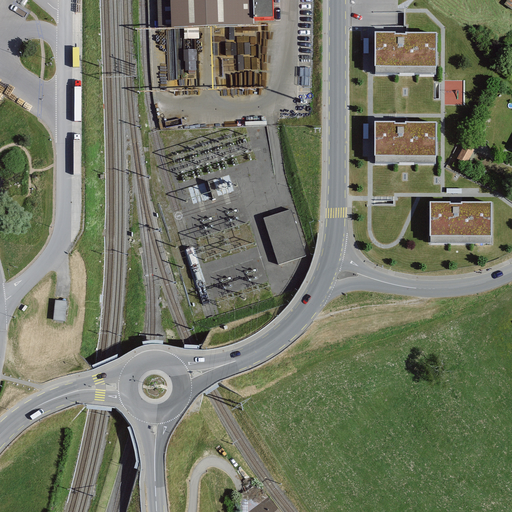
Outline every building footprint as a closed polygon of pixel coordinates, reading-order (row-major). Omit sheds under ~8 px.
[(251,0),(163,0),(164,30),(252,27),(251,0)] [(436,31),(376,31),(376,66),(436,66),(436,31)] [(186,33),(185,59),(197,60),(198,34),(186,33)] [(436,121),(375,121),(375,156),(436,156),(436,121)] [(492,201),(431,201),(431,236),(492,236),(492,201)] [(292,211),(265,220),(280,265),(307,256),(292,211)] [(66,319),(67,298),(55,298),(54,319),(66,319)] [(278,511),(268,499),(252,511),(278,511)]
